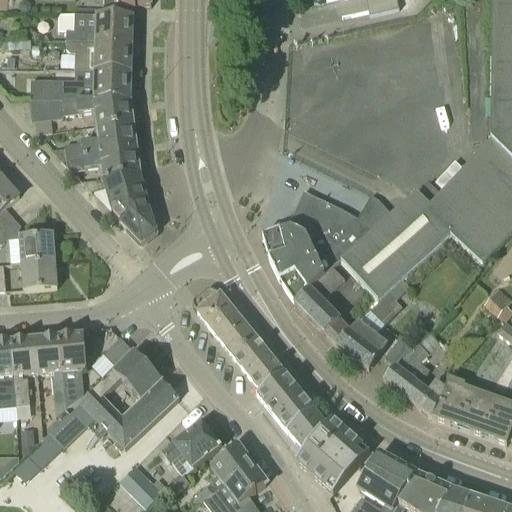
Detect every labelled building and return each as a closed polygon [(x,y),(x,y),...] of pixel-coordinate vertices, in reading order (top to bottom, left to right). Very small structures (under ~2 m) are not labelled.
[(104,0),(103,20),(118,19),(119,13),(135,12),(135,10),(150,10),(150,0),(116,0),(117,0),(113,0),(104,0)] [(399,13),(396,0),(318,0),(320,9),(339,5),(342,21),(368,15),(370,20),(399,13)] [(389,297),(403,283),(418,268),(450,238),(483,269),(510,241),(511,238),(511,0),(491,0),(489,144),(490,145),(441,198),(428,186),(393,218),(341,264),(379,306),(389,297)] [(29,13),(31,9),(29,4),(24,2),(20,4),(18,9),(20,13),(24,15),(29,13)] [(103,20),(87,19),(58,18),(58,35),(67,35),(66,46),(131,49),(131,21),(118,20),(118,19),(103,20)] [(130,77),(131,49),(66,46),(66,53),(71,58),(76,58),(75,75),(130,77)] [(237,74),(237,94),(240,94),(247,94),(247,86),(247,74),(237,74)] [(129,105),(130,77),(75,75),(74,87),(62,87),(62,102),(129,105)] [(62,102),(62,87),(31,85),(30,105),(62,105),(62,102)] [(133,129),(129,105),(62,102),(62,105),(30,105),(33,127),(63,123),(62,120),(95,117),(97,133),(133,129)] [(66,163),(137,154),(133,129),(97,133),(99,145),(64,150),(64,152),(66,163)] [(63,165),(66,165),(66,163),(64,152),(53,153),(63,165)] [(104,185),(141,180),(140,179),(137,154),(66,163),(66,165),(67,172),(72,176),(100,173),(101,184),(104,183),(104,185)] [(444,194),(464,173),(455,165),(435,186),(444,194)] [(0,233),(13,222),(5,213),(19,200),(2,180),(0,181),(0,233)] [(104,183),(101,184),(82,187),(91,196),(105,192),(113,219),(141,248),(155,237),(141,180),(104,185),(104,183)] [(341,264),(393,218),(379,202),(357,223),(342,214),(303,196),(292,220),(290,232),(281,235),(280,232),(262,238),(269,263),(279,286),(294,307),(332,272),(341,264)] [(0,248),(2,248),(21,232),(13,222),(0,233),(0,248)] [(21,268),(55,265),(53,239),(19,241),(19,243),(9,244),(11,269),(21,268)] [(21,268),(23,295),(57,292),(55,265),(21,268)] [(334,348),(349,334),(322,306),(344,284),(332,272),(294,307),(334,348)] [(389,297),(396,305),(410,291),(403,283),(389,297)] [(511,314),(507,311),(511,305),(511,303),(499,292),(484,310),(503,327),(511,316),(511,314)] [(403,312),(396,305),(389,297),(379,306),(370,315),(384,329),(403,312)] [(260,395),(284,376),(220,298),(197,317),(260,395)] [(349,334),(334,348),(369,374),(389,348),(358,326),(349,334)] [(511,331),(505,326),(497,337),(511,348),(511,331)] [(433,423),(445,391),(436,384),(427,395),(408,380),(413,373),(441,349),(431,338),(420,349),(419,349),(413,354),(395,370),(383,385),(387,388),(432,423),(433,423)] [(92,339),(83,339),(84,345),(84,354),(94,353),(93,344),(92,339)] [(59,342),(64,414),(65,413),(84,400),(82,375),(86,374),(83,340),(59,342)] [(56,422),(64,414),(59,342),(35,344),(38,378),(54,376),(55,380),(52,381),(56,422)] [(116,369),(117,368),(131,354),(120,343),(105,358),(116,369)] [(385,363),(395,370),(413,354),(400,343),(385,363)] [(21,379),(38,378),(35,344),(13,347),(16,411),(29,410),(26,384),(21,385),(21,379)] [(0,412),(16,411),(13,347),(0,347),(0,412)] [(121,456),(125,452),(126,454),(180,403),(161,384),(134,356),(75,414),(50,437),(50,436),(41,445),(43,447),(3,485),(15,498),(63,452),(64,453),(96,423),(119,446),(115,450),(121,456)] [(287,378),(259,400),(302,456),(294,463),(322,499),(327,495),(333,500),(363,466),(357,461),(362,456),(333,424),(328,430),(287,378)] [(433,423),(458,432),(511,450),(511,413),(461,395),(465,387),(448,382),(445,391),(433,423)] [(219,450),(201,428),(187,440),(185,437),(173,446),(174,448),(163,457),(171,467),(172,466),(184,481),(222,452),(220,449),(219,450)] [(33,440),(21,441),(22,453),(34,452),(33,440)] [(204,507),(253,470),(238,450),(211,471),(218,480),(211,485),(213,488),(195,502),(199,509),(204,506),(204,507)] [(394,511),(416,478),(380,458),(358,491),(365,496),(354,511),(394,511)] [(253,511),(256,510),(249,502),(267,489),(253,470),(204,507),(208,511),(253,511)] [(144,511),(148,511),(162,498),(136,471),(120,487),(144,511)] [(406,511),(441,511),(453,493),(451,493),(416,478),(394,511),(406,511)] [(190,489),(183,481),(172,492),(171,493),(177,500),(179,498),(190,489)] [(506,511),(453,493),(441,511),(506,511)]
